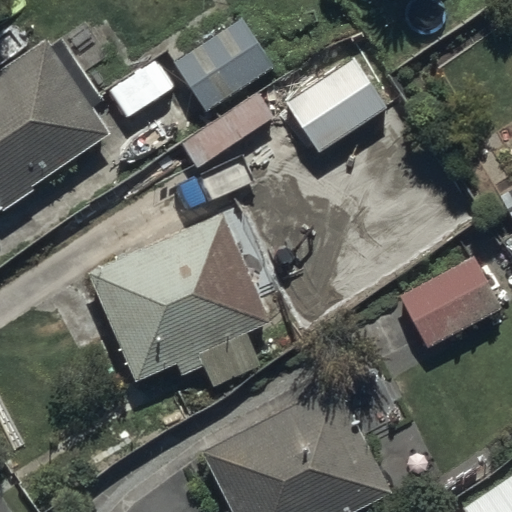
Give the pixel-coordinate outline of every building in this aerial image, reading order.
[(511,60),(511,2),(510,0),(476,0),(398,52),(437,110),(511,60)] [(246,9),(177,52),(208,103),(277,60),(246,9)] [(60,25),(0,65),(0,200),(112,123),(95,98),(105,91),(60,25)] [(393,186),(381,169),(352,126),(392,99),(357,48),(287,97),(311,131),(234,186),(281,254),(268,263),(292,297),(377,238),(347,195),(368,180),(378,196),(393,186)] [(281,108),(264,83),(183,135),(199,160),(281,108)] [(228,199),(90,262),(138,373),(181,355),(187,369),(207,361),(215,380),(261,360),(246,325),(277,311),(228,199)] [(477,251),(403,290),(430,341),(504,303),(477,251)] [(341,375),(206,440),(241,511),(342,511),(399,485),(341,375)] [(467,511),(511,511),(511,468),(462,503),(467,511)]
